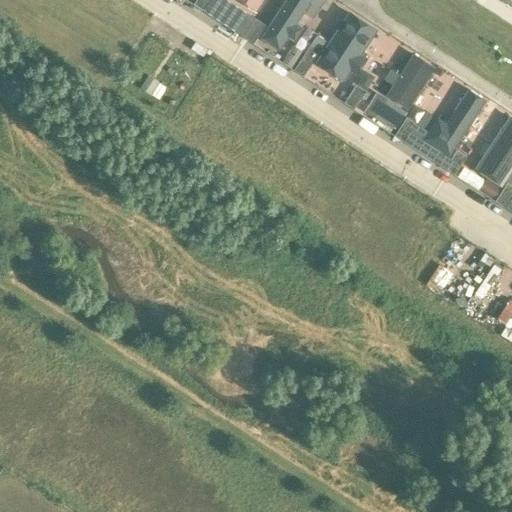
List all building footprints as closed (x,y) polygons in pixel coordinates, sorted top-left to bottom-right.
[(210,0),(196,0),(193,5),(203,12),(210,0)] [(255,17),(265,0),(232,0),(231,3),(255,17)] [(315,0),(288,0),(259,45),(279,57),(287,44),(294,48),(303,34),(296,30),(315,0)] [(374,31),(349,15),(314,69),(340,85),(374,31)] [(253,44),(265,26),(255,19),(243,38),(253,44)] [(317,34),(305,52),(316,59),(327,41),(317,34)] [(316,59),(305,52),(294,71),(304,77),(316,59)] [(408,112),(434,70),(412,56),(387,98),(408,112)] [(366,91),(356,85),(344,103),(354,110),(366,91)] [(394,132),(406,113),(376,93),(364,112),(394,132)] [(468,93),(447,129),(437,123),(427,142),(444,153),(450,157),(483,102),(468,93)] [(416,124),(406,118),(394,136),(404,143),(416,124)] [(500,186),(511,168),(511,121),(510,120),(477,170),(500,186)] [(404,143),(444,169),(451,158),(449,157),(424,140),(429,132),(416,124),(404,143)] [(466,157),(457,151),(456,151),(451,158),(444,169),(454,176),(466,157)] [(503,189),(490,181),(481,193),(495,202),(503,189)] [(511,197),(511,186),(507,184),(507,183),(503,189),(495,202),(505,208),(511,197)]
